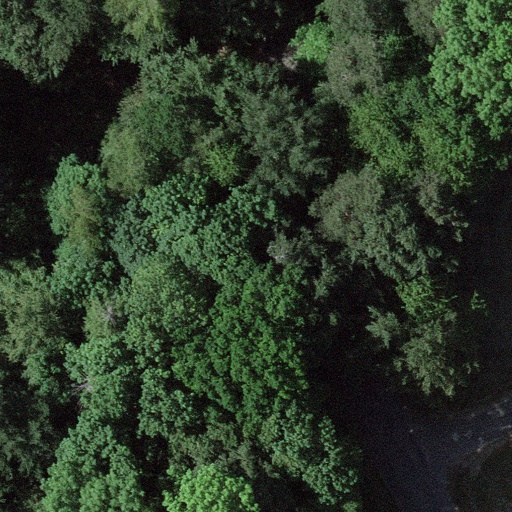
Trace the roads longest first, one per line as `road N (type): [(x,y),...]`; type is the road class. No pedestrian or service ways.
road 1 (tertiary): [(393,459),(351,375),(305,222),(286,0)]
road 2 (residential): [(393,459),(511,411)]
